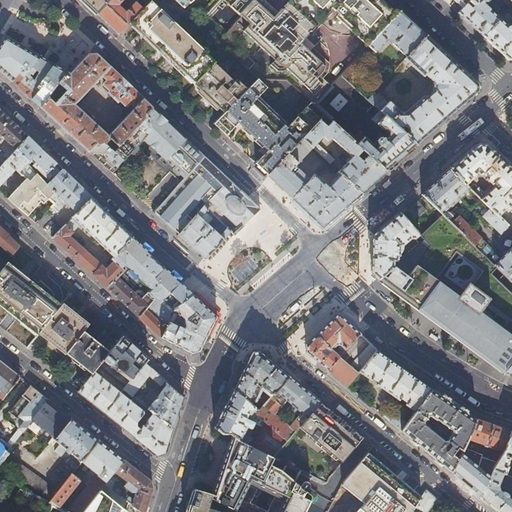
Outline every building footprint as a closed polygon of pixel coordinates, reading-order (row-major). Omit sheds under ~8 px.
[(83,0),(98,14),(110,0),(83,0)] [(125,0),(110,0),(98,14),(119,34),(130,23),(144,9),(137,2),(126,13),(124,12),(124,10),(122,8),(120,8),(119,7),(125,0)] [(175,0),(185,9),(190,4),(190,5),(194,0),(175,0)] [(333,16),(340,23),(350,12),(361,0),(285,0),(283,4),(282,6),(281,5),(274,13),(260,0),(245,0),(237,9),(251,22),(242,31),(273,60),(271,62),(277,68),(284,67),(292,75),(311,54),(298,42),(307,33),(306,32),(307,30),(308,31),(328,10),(327,9),(329,7),(335,13),(333,16)] [(367,47),(398,14),(394,10),(393,9),(392,9),(391,9),(390,9),(389,9),(380,1),(379,0),(361,0),(350,12),(340,23),(367,47)] [(470,0),(465,6),(458,14),(468,23),(484,37),(500,19),(503,17),(500,15),(498,17),(486,5),(491,0),(490,0),(470,0)] [(172,63),(194,85),(216,63),(174,21),(152,1),(144,9),(130,23),(142,35),(172,63)] [(511,6),(511,8),(503,17),(500,19),(484,37),(508,60),(511,60),(511,59),(511,6)] [(341,75),(345,79),(373,50),(376,53),(387,41),(391,44),(407,58),(427,36),(416,25),(401,11),(398,14),(367,47),(341,75)] [(12,81),(20,73),(24,77),(41,56),(5,35),(0,43),(0,69),(1,70),(12,81)] [(375,92),(368,100),(384,115),(401,131),(405,127),(409,132),(405,135),(417,146),(479,92),(479,84),(427,36),(407,58),(405,60),(424,77),(426,76),(428,78),(427,80),(431,84),(432,82),(434,83),(433,85),(432,91),(433,92),(426,98),(425,96),(406,113),(401,113),(389,102),(388,104),(384,101),(385,100),(379,95),(378,96),(375,92)] [(137,128),(145,119),(144,118),(153,107),(97,54),(90,53),(71,73),(69,72),(60,84),(68,90),(56,102),(50,97),(42,108),(47,113),(51,117),(57,122),(71,135),(79,142),(81,144),(89,151),(95,144),(97,145),(105,141),(107,144),(111,139),(119,146),(137,128)] [(311,54),(292,75),(301,83),(320,62),(311,54)] [(32,99),(39,91),(36,87),(55,64),(47,59),(41,56),(24,77),(20,73),(12,81),(17,85),(23,91),(27,95),(32,99)] [(281,70),(284,67),(277,68),(271,62),(269,64),(277,71),(281,70)] [(216,63),(194,85),(199,89),(197,91),(199,92),(206,99),(216,109),(218,108),(219,108),(224,114),(249,89),(238,78),(235,80),(227,73),(216,63)] [(60,84),(69,72),(55,64),(36,87),(39,91),(32,99),(36,103),(42,108),(50,97),(60,84)] [(267,88),(258,80),(249,89),(224,114),(214,124),(221,130),(226,135),(238,123),(245,129),(262,145),(268,151),(256,163),(268,175),(304,139),(321,121),(326,116),(313,104),(312,102),(289,126),(259,96),(267,88)] [(313,104),(326,116),(331,120),(333,118),(319,104),(334,87),(331,85),(313,104)] [(205,156),(153,107),(144,118),(145,119),(137,128),(146,137),(143,142),(153,152),(165,164),(172,171),(183,181),(205,156)] [(0,110),(0,134),(2,136),(12,146),(4,155),(0,151),(0,167),(29,137),(17,126),(14,123),(0,110)] [(354,137),(352,139),(387,172),(400,160),(417,146),(405,135),(401,131),(384,115),(376,124),(378,126),(377,128),(379,130),(381,128),(383,130),(384,130),(387,133),(387,137),(386,138),(385,137),(384,138),(385,139),(384,140),(381,138),(379,138),(378,138),(377,138),(376,139),(377,140),(372,144),(364,137),(359,142),(354,137)] [(353,158),(339,172),(362,194),(387,172),(352,139),(333,122),(328,127),(321,121),(304,139),(312,147),(328,161),(330,164),(334,159),(319,144),(325,138),(329,142),(332,139),(353,158)] [(119,146),(115,151),(118,153),(118,154),(121,157),(122,161),(122,162),(112,173),(113,173),(143,142),(146,137),(137,128),(119,146)] [(51,158),(42,150),(36,144),(31,139),(29,137),(0,167),(0,186),(16,168),(20,172),(27,178),(9,198),(18,207),(28,215),(41,201),(45,204),(50,198),(56,191),(61,195),(59,197),(61,199),(54,206),(57,209),(59,212),(64,207),(65,202),(66,201),(78,212),(92,197),(83,189),(78,184),(72,178),(63,170),(57,163),(51,158)] [(312,147),(304,139),(268,175),(281,187),(293,198),(302,188),(305,185),(310,180),(298,168),(299,167),(297,164),(312,147)] [(95,144),(89,151),(98,160),(112,173),(122,162),(122,161),(121,157),(118,154),(118,153),(115,151),(107,144),(105,141),(97,145),(95,144)] [(491,208),(511,186),(511,170),(493,152),(486,145),(479,145),(451,169),(467,185),(478,174),(480,176),(483,176),(485,178),(485,179),(484,180),(486,182),(487,181),(491,185),(485,192),(480,188),(476,191),(473,188),(471,189),(491,208)] [(260,208),(205,156),(183,181),(155,212),(169,225),(180,234),(205,205),(208,208),(213,204),(239,229),(260,208)] [(332,166),(330,164),(328,161),(318,171),(321,174),(325,173),(332,166)] [(443,214),(481,251),(489,243),(483,238),(459,216),(456,219),(453,216),(451,214),(450,212),(445,210),(471,189),(467,185),(451,169),(437,181),(422,194),(443,214)] [(339,172),(338,171),(336,174),(338,175),(328,186),(315,175),(310,180),(305,185),(309,189),(307,192),(302,188),(293,198),(308,213),(323,227),(340,213),(362,194),(339,172)] [(511,212),(511,186),(491,208),(492,209),(500,217),(509,208),(511,210),(511,213),(511,212)] [(104,208),(92,197),(78,212),(53,238),(97,278),(108,288),(123,273),(125,271),(122,268),(115,261),(107,269),(71,236),(75,232),(73,230),(80,223),(114,257),(133,237),(124,228),(116,220),(104,208)] [(415,219),(426,209),(418,200),(406,210),(415,219)] [(188,246),(190,244),(195,249),(199,252),(206,259),(231,231),(221,221),(213,229),(208,224),(216,216),(208,208),(205,205),(180,234),(178,237),(183,241),(188,246)] [(504,239),(511,230),(511,228),(500,217),(492,209),(491,210),(489,207),(487,207),(482,212),(482,213),(485,216),(484,217),(501,234),(501,235),(504,239)] [(420,236),(400,213),(387,224),(373,236),(373,264),(372,274),(379,280),(394,266),(394,262),(396,262),(398,260),(399,256),(400,253),(402,250),(403,246),(410,240),(414,239),(418,244),(423,240),(420,236)] [(388,288),(386,290),(403,303),(425,320),(441,331),(464,348),(465,348),(468,344),(489,314),(511,285),(511,280),(507,276),(496,265),(481,251),(443,214),(433,224),(420,236),(423,240),(418,244),(394,266),(379,280),(388,288)] [(4,230),(0,226),(0,244),(13,256),(15,254),(21,246),(4,230)] [(136,235),(134,237),(143,246),(145,243),(136,235)] [(134,237),(133,237),(114,257),(112,259),(115,261),(122,268),(125,264),(134,272),(132,275),(137,280),(141,276),(144,279),(139,284),(141,286),(145,290),(153,281),(166,268),(158,260),(147,250),(143,246),(134,237)] [(511,247),(496,265),(507,276),(511,271),(511,247)] [(20,274),(7,264),(0,272),(0,303),(24,322),(40,334),(60,309),(52,302),(44,295),(26,280),(26,279),(27,280),(29,277),(29,275),(27,273),(23,270),(22,271),(21,270),(19,273),(20,274)] [(174,275),(166,268),(153,281),(158,286),(150,294),(156,299),(162,305),(165,301),(173,293),(183,283),(174,275)] [(123,273),(108,288),(139,317),(147,309),(156,299),(150,294),(145,290),(141,286),(135,292),(122,281),(125,278),(124,274),(123,273)] [(188,289),(183,283),(173,293),(177,297),(170,306),(165,301),(162,305),(170,313),(175,309),(195,295),(189,290),(188,289)] [(502,371),(504,373),(511,363),(511,335),(505,330),(511,320),(511,285),(489,314),(468,344),(476,349),(504,369),(502,371)] [(198,294),(196,296),(195,295),(175,309),(183,318),(180,324),(181,324),(180,326),(170,321),(161,337),(172,341),(190,347),(195,349),(201,351),(209,335),(212,336),(215,328),(220,318),(218,317),(217,316),(219,314),(210,306),(211,305),(205,300),(198,294)] [(76,316),(63,305),(60,309),(40,334),(39,335),(51,344),(65,356),(67,353),(84,331),(88,326),(76,316)] [(147,309),(139,317),(156,333),(163,324),(147,309)] [(307,345),(307,349),(308,352),(348,386),(360,372),(378,350),(339,314),(307,345)] [(97,341),(84,331),(67,353),(82,366),(93,374),(95,372),(101,364),(104,360),(110,352),(97,341)] [(123,336),(122,338),(110,352),(104,360),(119,371),(115,376),(128,386),(147,363),(149,360),(137,349),(123,336)] [(432,388),(378,350),(360,372),(371,380),(373,378),(379,382),(378,384),(389,392),(400,399),(401,397),(408,402),(406,404),(416,411),(432,388)] [(239,379),(234,389),(251,404),(259,386),(259,384),(264,388),(273,394),(289,377),(259,351),(252,353),(249,359),(239,379)] [(20,377),(0,361),(0,390),(6,395),(20,377)] [(169,383),(147,363),(128,386),(125,390),(133,397),(151,376),(161,386),(163,384),(166,388),(150,410),(155,414),(173,428),(177,416),(183,397),(168,383),(169,383)] [(93,374),(79,392),(93,404),(106,413),(122,393),(95,372),(93,374)] [(299,427),(321,403),(313,396),(298,383),(289,377),(273,394),(258,411),(255,408),(252,411),(288,441),(299,427)] [(0,459),(16,439),(21,433),(32,420),(48,399),(30,385),(22,395),(9,412),(17,418),(16,419),(16,420),(16,421),(15,422),(15,423),(16,424),(16,425),(17,426),(17,427),(18,428),(5,445),(0,441),(0,459)] [(464,447),(468,438),(471,431),(476,418),(473,417),(432,388),(416,411),(409,422),(402,431),(452,472),(462,452),(463,449),(464,447)] [(251,404),(234,389),(228,401),(221,416),(220,419),(216,427),(224,434),(232,434),(234,435),(239,439),(241,441),(273,457),(288,441),(252,411),(255,408),(251,404)] [(155,414),(147,424),(142,419),(145,415),(145,411),(122,393),(106,413),(129,432),(159,455),(162,454),(165,453),(166,450),(169,451),(172,442),(169,441),(171,433),(173,428),(155,414)] [(86,430),(48,399),(32,420),(54,438),(53,439),(60,445),(55,451),(62,456),(69,448),(71,449),(67,454),(69,456),(71,454),(82,462),(99,440),(86,430)] [(299,427),(342,462),(363,438),(321,403),(299,427)] [(387,411),(383,415),(402,431),(409,422),(397,413),(394,416),(387,411)] [(493,424),(476,418),(471,431),(468,438),(486,445),(493,424)] [(511,430),(493,424),(486,445),(504,451),(511,430)] [(511,430),(504,451),(498,462),(497,462),(493,468),(504,473),(505,474),(509,466),(507,464),(511,458),(511,430)] [(282,511),(306,511),(313,500),(314,498),(314,496),(314,494),(313,493),(313,492),(296,484),(281,472),(270,467),(274,458),(238,442),(239,439),(234,435),(228,452),(216,482),(212,495),(210,499),(216,501),(232,509),(233,510),(249,479),(291,498),(282,511)] [(124,460),(99,440),(82,462),(97,473),(68,511),(70,511),(84,511),(101,490),(106,484),(112,476),(115,472),(124,460)] [(410,511),(415,506),(422,497),(408,485),(395,474),(382,463),(369,452),(345,480),(342,485),(364,503),(356,511),(410,511)] [(462,452),(452,472),(466,483),(479,466),(462,452)] [(7,453),(0,462),(0,463),(48,499),(56,488),(7,453)] [(75,471),(78,466),(69,459),(66,463),(63,461),(55,471),(65,480),(73,469),(75,471)] [(151,481),(124,460),(115,472),(127,482),(124,486),(133,493),(136,492),(132,505),(141,511),(145,511),(146,508),(153,488),(152,484),(151,481)] [(479,466),(466,483),(482,497),(491,475),(479,466)] [(491,475),(482,497),(491,504),(500,511),(511,511),(511,497),(511,498),(509,496),(509,494),(504,490),(503,490),(502,491),(500,489),(499,484),(504,473),(493,468),(491,475)] [(73,474),(50,502),(61,507),(81,481),(73,474)] [(119,481),(112,476),(106,484),(113,490),(119,481)] [(223,511),(224,511),(208,506),(210,499),(212,495),(195,489),(192,497),(190,505),(187,511),(223,511)] [(127,511),(128,511),(101,490),(84,511),(127,511)] [(422,497),(415,506),(422,511),(426,511),(437,499),(427,490),(422,497)] [(232,509),(216,501),(214,505),(225,509),(225,508),(231,510),(232,509)]
